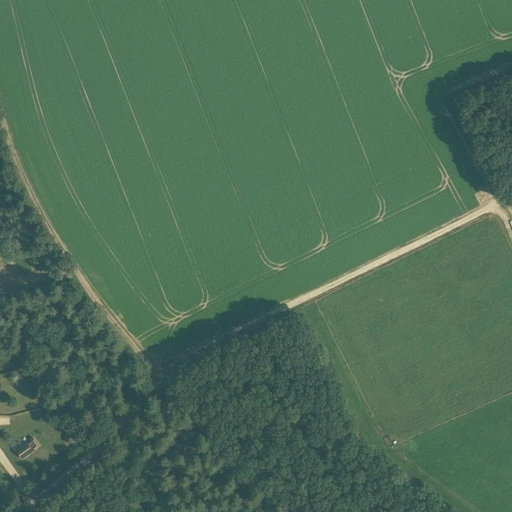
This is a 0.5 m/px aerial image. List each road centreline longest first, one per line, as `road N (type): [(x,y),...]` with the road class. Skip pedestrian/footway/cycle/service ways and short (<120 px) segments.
road 1 (track): [(161,369),(393,252),(502,208)]
road 2 (track): [(0,87),(51,234),(161,369)]
road 3 (track): [(297,511),(232,466),(162,386),(161,369)]
road 4 (track): [(36,495),(101,444),(161,369)]
